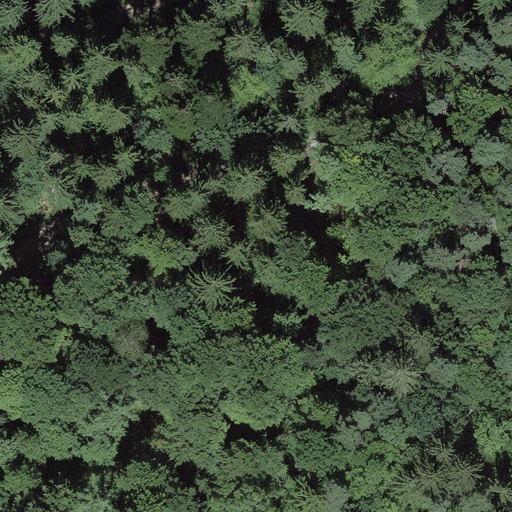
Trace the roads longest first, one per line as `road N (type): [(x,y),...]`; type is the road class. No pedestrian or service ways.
road 1 (track): [(461,0),(404,112),(347,337),(283,511)]
road 2 (track): [(0,277),(33,242),(71,219),(404,112)]
road 3 (track): [(0,53),(151,0)]
